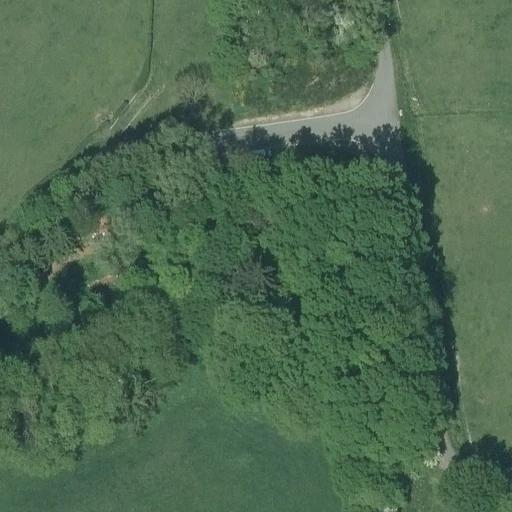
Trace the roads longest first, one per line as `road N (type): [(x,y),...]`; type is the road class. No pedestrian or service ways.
road 1 (residential): [(0,257),(57,198),(113,162),(188,146),(391,127)]
road 2 (unclassified): [(391,127),(436,440),(451,464),(511,502)]
road 3 (residential): [(391,127),(373,0)]
